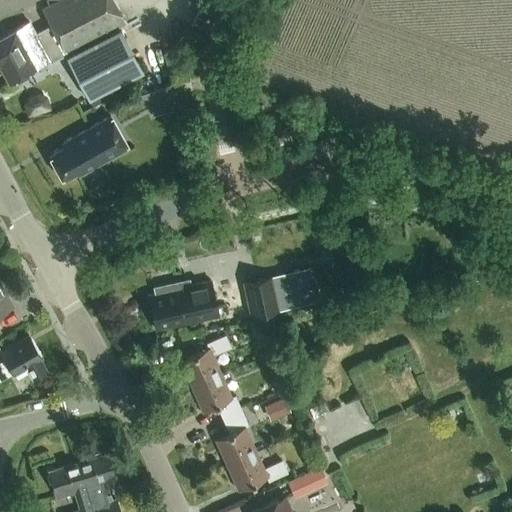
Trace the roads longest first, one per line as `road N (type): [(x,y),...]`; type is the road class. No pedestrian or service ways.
road 1 (tertiary): [(234,184),(302,168),(377,164),(457,175),(511,193)]
road 2 (tertiary): [(43,261),(234,184)]
road 3 (unclassified): [(234,184),(214,53),(235,0)]
road 4 (tertiary): [(113,388),(43,261)]
road 5 (tertiary): [(177,511),(113,388)]
